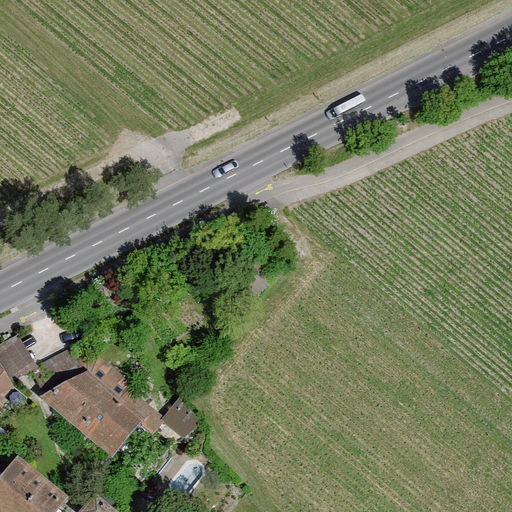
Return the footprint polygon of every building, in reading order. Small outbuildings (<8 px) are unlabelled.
[(19,335),(0,344),(0,359),(1,361),(13,383),(39,368),(19,335)] [(50,400),(45,401),(113,458),(141,423),(153,432),(162,421),(129,393),(132,388),(94,356),(75,362),(72,355),(37,370),(50,400)] [(0,410),(5,404),(1,400),(15,386),(13,383),(1,361),(0,362),(0,410)] [(181,404),(166,421),(185,437),(198,426),(181,404)] [(18,456),(0,477),(0,511),(59,511),(71,499),(18,456)] [(107,511),(96,502),(88,511),(86,511),(107,511)]
